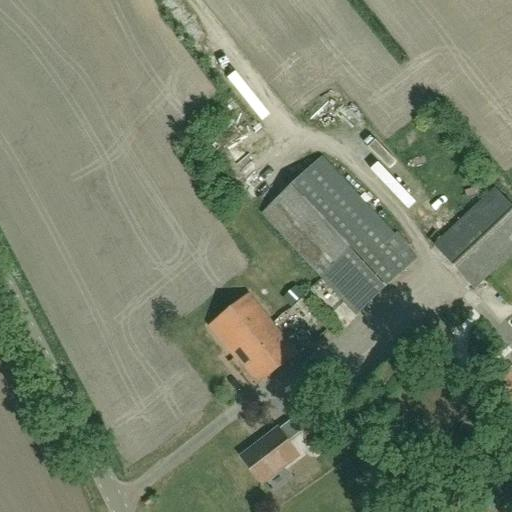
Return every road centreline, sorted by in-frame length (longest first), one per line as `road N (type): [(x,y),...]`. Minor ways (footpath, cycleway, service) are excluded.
road 1 (track): [(174,0),(281,134),(333,146),(394,206),(469,314),(489,319),(511,311)]
road 2 (track): [(118,507),(247,401),(291,384),(442,274)]
road 3 (unclassified): [(121,511),(0,266)]
